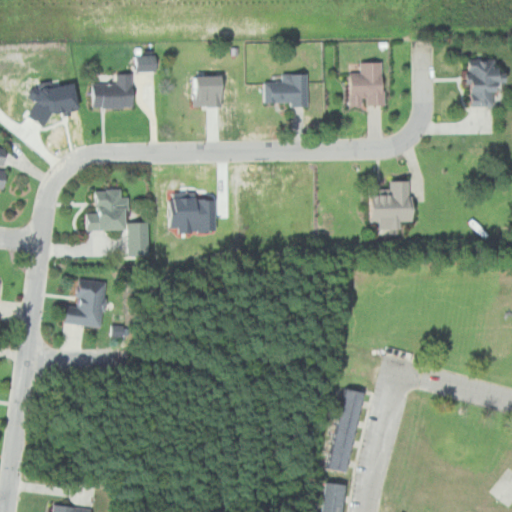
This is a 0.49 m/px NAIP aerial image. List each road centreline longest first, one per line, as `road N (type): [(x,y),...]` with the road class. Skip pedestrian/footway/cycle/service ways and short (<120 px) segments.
road 1 (residential): [(6,511),(51,182),(112,158),(385,150),(413,133),(420,115),(422,43)]
road 2 (residential): [(24,365),(147,360),(195,375),(217,413),(220,440)]
road 3 (residential): [(397,393),(400,379),(425,378),(511,401)]
road 4 (residential): [(397,393),(365,511)]
